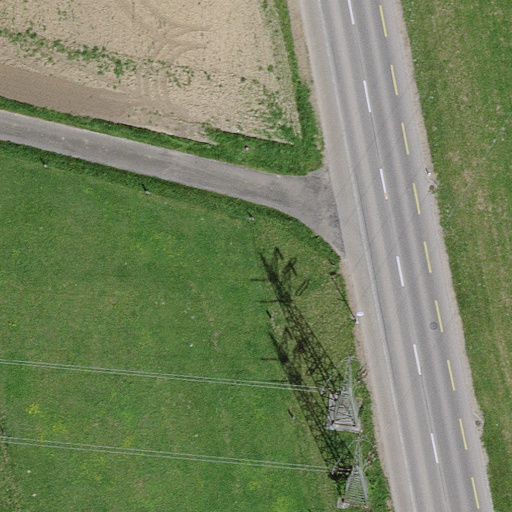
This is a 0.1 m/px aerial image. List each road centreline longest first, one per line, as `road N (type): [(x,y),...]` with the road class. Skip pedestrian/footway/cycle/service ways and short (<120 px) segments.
road 1 (tertiary): [(442,511),(336,0)]
road 2 (track): [(377,220),(0,126)]
